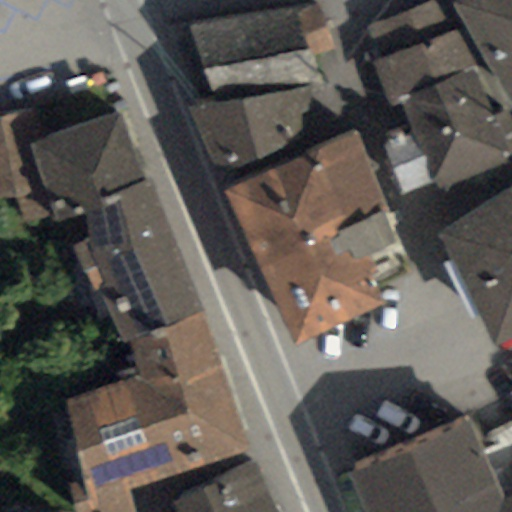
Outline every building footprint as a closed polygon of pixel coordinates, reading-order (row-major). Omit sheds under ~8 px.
[(511,0),(455,0),(451,3),(511,103),(511,0)] [(359,35),(369,62),(452,30),(442,3),(359,35)] [(384,100),(397,95),(467,67),(452,30),(369,62),(384,100)] [(397,95),(428,176),(499,148),(467,67),(397,95)] [(188,106),(221,187),(322,146),(299,89),(188,106)] [(0,189),(41,182),(33,140),(28,115),(0,120),(0,189)] [(73,175),(122,328),(179,310),(116,116),(33,140),(41,182),(73,175)] [(322,146),(221,187),(278,329),(369,293),(344,231),(383,216),(350,135),(322,146)] [(511,185),(444,232),(489,337),(511,326),(511,185)] [(179,310),(122,328),(138,375),(58,401),(93,507),(223,446),(179,310)] [(348,470),(365,511),(511,511),(511,484),(489,494),(459,423),(348,470)]
